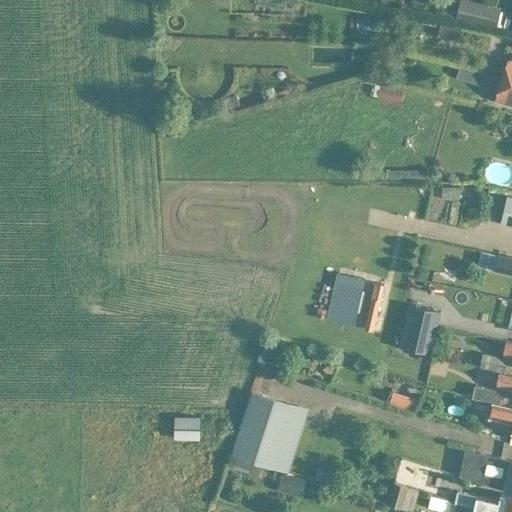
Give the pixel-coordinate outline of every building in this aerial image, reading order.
[(495,29),(500,9),(461,0),(456,20),(495,29)] [(511,62),(507,61),(494,100),(511,105),(511,62)] [(380,85),(377,100),(398,105),(402,89),(380,85)] [(511,224),(511,195),(507,194),(501,222),(511,224)] [(511,256),(498,254),(494,269),(511,273),(511,256)] [(353,275),(343,323),(353,325),(363,277),(353,275)] [(374,281),(370,296),(378,298),(382,283),(374,281)] [(397,334),(400,287),(387,286),(384,333),(397,334)] [(369,301),(363,328),(371,330),(377,303),(369,301)] [(405,320),(398,346),(429,354),(436,327),(440,311),(409,304),(405,320)] [(511,342),(505,341),(502,354),(511,355),(511,342)] [(505,372),(509,359),(481,352),(478,366),(498,371),(505,372)] [(511,373),(505,372),(498,371),(495,385),(511,388),(511,373)] [(499,403),(502,390),(475,383),(471,397),(492,402),(499,403)] [(276,468),(296,405),(252,391),(232,454),(276,468)] [(404,396),(400,408),(412,411),(415,400),(404,396)] [(511,431),(511,406),(499,403),(492,402),(488,416),(511,421),(511,430),(511,432),(511,431)] [(195,424),(195,448),(221,449),(222,424),(195,424)] [(473,451),(467,477),(503,488),(511,490),(511,459),(510,459),(473,451)] [(234,458),(231,467),(256,475),(259,466),(234,458)] [(317,470),(314,478),(327,482),(329,474),(317,470)] [(282,475),(279,489),(301,495),(304,481),(282,475)] [(402,507),(408,486),(396,482),(390,503),(402,507)] [(407,511),(433,511),(436,492),(411,488),(407,511)] [(458,491),(456,502),(456,503),(494,511),(511,511),(511,495),(500,492),(498,500),(458,491)] [(494,511),(456,503),(452,502),(449,511),(494,511)]
